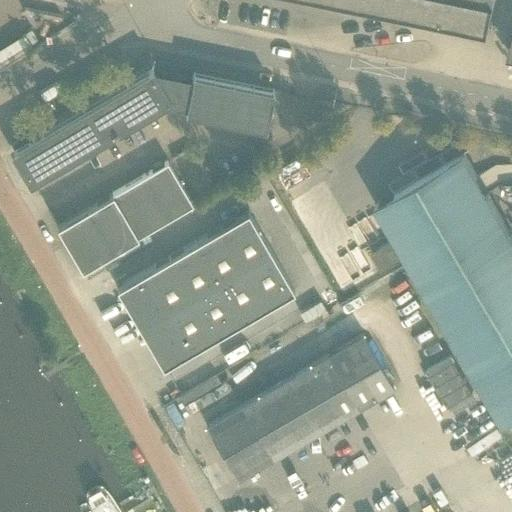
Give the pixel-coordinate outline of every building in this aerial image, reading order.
[(334,0),(365,6),(402,14),(414,16),(488,32),(492,12),(494,0),(334,0)] [(169,100),(153,71),(152,70),(13,152),(30,181),(169,100)] [(192,79),(153,71),(169,100),(171,104),(186,107),(185,113),(187,113),(187,112),(265,128),(265,129),(266,129),(274,90),(273,90),(272,91),(194,75),(195,74),(193,73),(192,79)] [(191,147),(173,158),(193,192),(211,181),(191,147)] [(463,153),(445,163),(374,204),(503,424),(511,418),(511,236),(482,185),(463,153)] [(167,161),(112,194),(137,237),(192,204),(167,161)] [(82,269),(98,259),(113,251),(137,237),(112,194),(57,226),(82,269)] [(248,210),(195,241),(218,281),(244,266),(271,250),(248,210)] [(195,241),(169,256),(192,296),(218,281),(195,241)] [(390,241),(371,252),(381,270),(400,259),(390,241)] [(294,290),(271,250),(244,266),(267,305),(294,290)] [(113,251),(98,259),(105,270),(119,262),(113,251)] [(169,256),(143,271),(159,298),(166,311),(192,296),(169,256)] [(244,266),(218,281),(241,321),(267,305),(244,266)] [(116,287),(132,314),(159,298),(143,271),(116,287)] [(218,281),(192,296),(215,336),(241,321),(218,281)] [(166,311),(174,324),(189,351),(215,336),(192,296),(166,311)] [(132,314),(147,340),(174,324),(166,311),(159,298),(132,314)] [(174,324),(147,340),(163,367),(189,351),(174,324)] [(363,337),(200,415),(228,474),(391,395),(363,337)] [(244,369),(284,350),(279,340),(239,359),(244,369)] [(426,370),(446,404),(470,390),(450,356),(426,370)] [(168,416),(184,406),(177,394),(161,404),(168,416)] [(96,484),(91,485),(87,489),(86,493),(85,498),(86,502),(91,511),(121,511),(118,507),(108,489),(105,486),(100,484),(96,484)]
